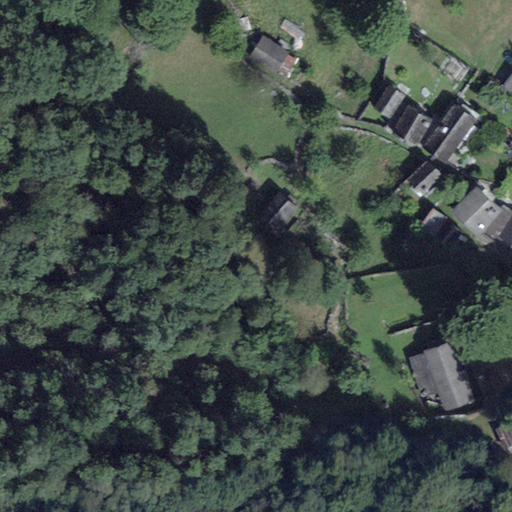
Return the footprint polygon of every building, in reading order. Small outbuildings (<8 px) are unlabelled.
[(275,73),(277,70),(286,75),(295,60),(286,55),(288,52),(262,36),(249,58),(275,73)] [(405,97),(388,85),(372,108),(389,120),(405,97)] [(475,118),(453,103),(422,148),(444,163),(475,118)] [(432,119),(407,105),(391,133),(417,147),(432,119)] [(443,175),(425,159),(405,182),(422,198),(443,175)] [(500,208),(476,186),(451,212),(478,238),(483,232),(503,211),(500,208)] [(298,208),(280,192),(259,215),(276,231),(298,208)] [(511,212),(503,205),(500,208),(503,211),(483,232),(495,240),(497,237),(511,248),(511,212)] [(461,231),(433,209),(419,226),(448,248),(461,231)] [(423,353),(408,358),(422,398),(437,393),(444,413),(475,402),(454,340),(423,351),(423,353)]
